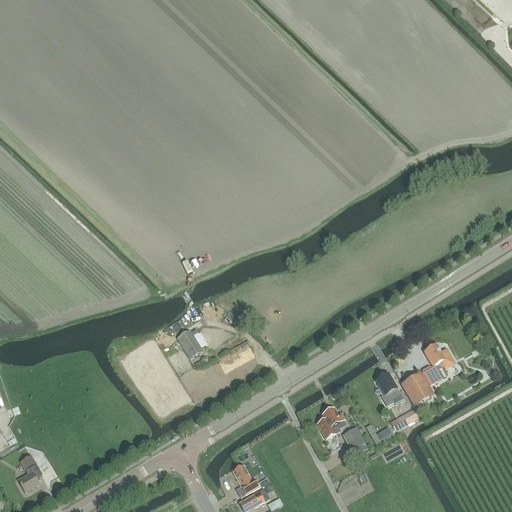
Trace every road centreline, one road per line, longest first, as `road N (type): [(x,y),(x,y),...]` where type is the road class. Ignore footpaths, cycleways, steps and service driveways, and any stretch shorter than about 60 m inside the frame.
road 1 (track): [(0,335),(188,280),(290,237),(447,142),(511,130)]
road 2 (tertiary): [(176,451),(511,244)]
